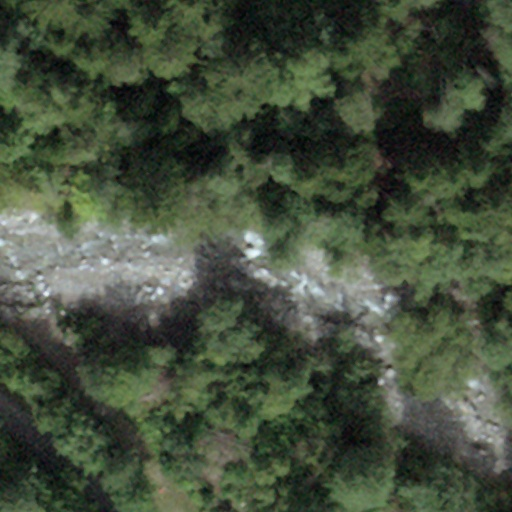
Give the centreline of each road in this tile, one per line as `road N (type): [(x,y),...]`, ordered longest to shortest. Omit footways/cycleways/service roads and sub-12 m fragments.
road 1 (track): [(158,511),(140,466),(108,420),(0,305)]
road 2 (track): [(0,412),(108,511)]
